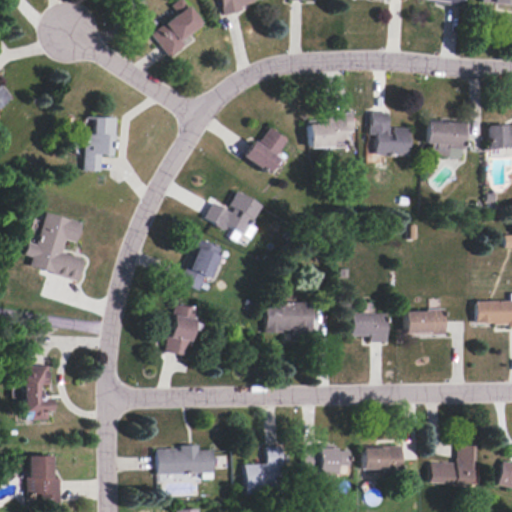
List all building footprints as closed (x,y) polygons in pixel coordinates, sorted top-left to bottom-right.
[(179,0),(197,22),(161,52),(118,0),(179,0)] [(251,0),(213,17),(205,0),(251,0)] [(383,106),(383,124),(399,124),(399,157),(362,158),(361,107),(383,106)] [(347,107),(348,130),(339,131),(340,147),(296,149),(294,109),(347,107)] [(109,113),(109,150),(95,150),(96,167),(73,167),(73,113),(109,113)] [(462,117),(459,156),(422,154),(422,146),(413,145),(415,114),(462,117)] [(511,116),(511,146),(478,148),(476,118),(511,116)] [(263,121),(251,143),(241,137),(230,156),(262,174),(285,134),(263,121)] [(249,196),(232,233),(197,217),(207,195),(217,200),(224,185),(249,196)] [(79,212),(69,243),(62,241),(61,246),(84,253),(77,274),(24,258),(26,251),(17,249),(29,211),(35,213),(39,200),(79,212)] [(224,245),(212,277),(199,277),(194,289),(172,281),(190,232),(224,245)] [(502,248),(511,247),(511,234),(502,235),(502,248)] [(511,300),(470,301),(470,323),(488,323),(488,326),(504,325),(504,327),(511,327),(511,300)] [(307,302),(258,303),(259,335),(277,334),(277,331),(285,331),(285,339),(308,338),(307,302)] [(191,309),(189,320),(200,323),(198,332),(186,329),(181,355),(159,350),(170,304),(191,309)] [(439,309),(439,335),(399,336),(399,312),(422,311),(422,309),(439,309)] [(381,314),(382,343),(363,343),(363,337),(344,337),(343,314),(381,314)] [(44,366),(19,367),(20,389),(9,390),(9,397),(17,397),(18,422),(45,421),(44,415),(49,414),(48,399),(35,400),(34,385),(45,385),(44,366)] [(345,450),(331,450),(331,444),(312,445),(312,450),(296,451),(296,470),(312,470),(312,476),(331,475),(331,468),(333,468),(333,466),(345,466),(345,450)] [(154,476),(154,483),(209,481),(208,450),(193,451),(192,446),(175,447),(176,451),(171,452),(171,449),(149,450),(150,476),(154,476)] [(276,446),(277,467),(273,468),(274,489),(276,489),(277,503),(265,504),(264,493),(241,494),(239,466),(261,465),(260,446),(276,446)] [(395,446),(396,473),(379,474),(379,470),(356,470),(355,447),(395,446)] [(472,446),(471,462),(466,462),(465,487),(448,487),(448,485),(422,484),(422,462),(448,463),(448,459),(451,459),(452,446),(472,446)] [(50,457),(51,478),(56,478),(57,503),(23,504),(22,458),(50,457)] [(511,466),(498,464),(493,486),(511,490),(511,466)]
